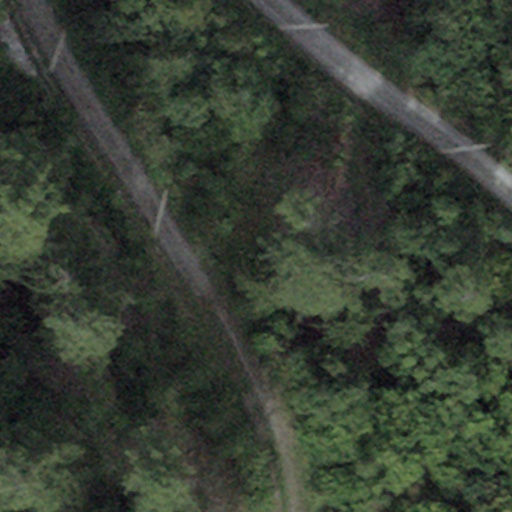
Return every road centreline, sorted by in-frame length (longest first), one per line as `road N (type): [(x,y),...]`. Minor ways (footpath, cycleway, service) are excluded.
road 1 (track): [(280,511),(295,380),(65,0)]
road 2 (track): [(283,0),(511,173)]
